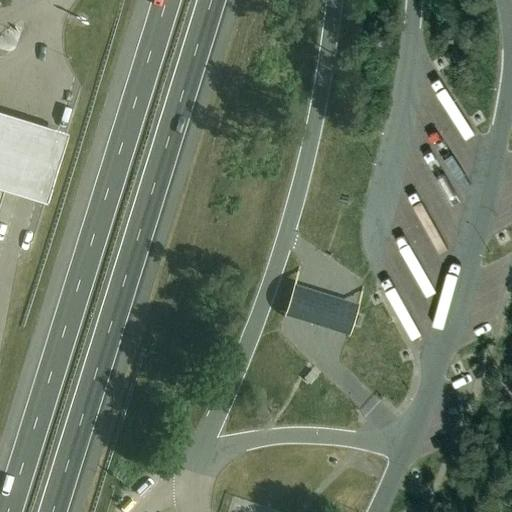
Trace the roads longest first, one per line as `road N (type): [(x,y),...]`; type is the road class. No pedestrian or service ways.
road 1 (motorway): [(166,0),(7,511)]
road 2 (motorway): [(53,511),(212,0)]
road 3 (unknown): [(420,0),(414,59),(488,176)]
